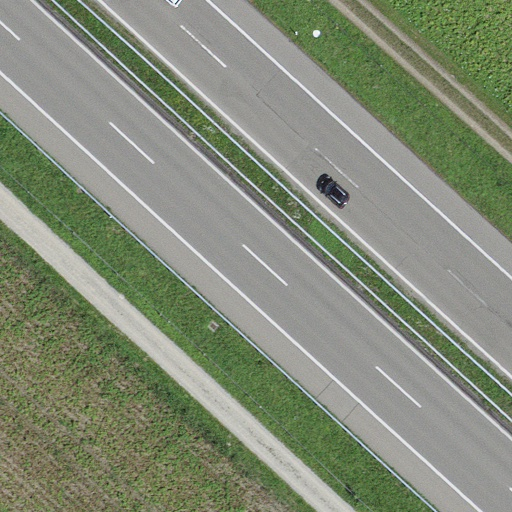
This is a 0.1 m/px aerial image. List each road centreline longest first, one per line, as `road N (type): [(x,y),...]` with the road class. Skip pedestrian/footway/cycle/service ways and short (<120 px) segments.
road 1 (motorway): [(0,21),(511,491)]
road 2 (motorway): [(511,323),(159,0)]
road 3 (track): [(345,511),(0,190)]
road 4 (track): [(511,155),(343,0)]
